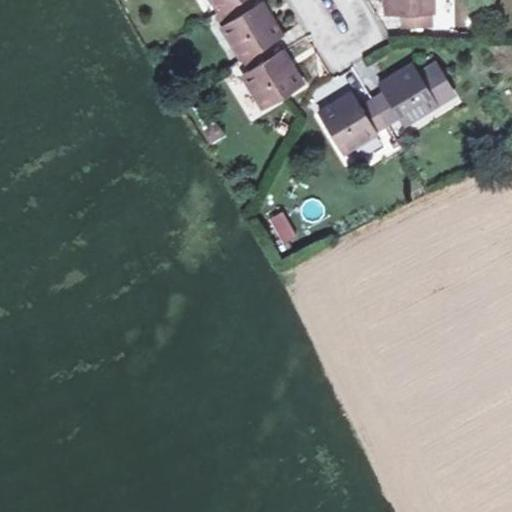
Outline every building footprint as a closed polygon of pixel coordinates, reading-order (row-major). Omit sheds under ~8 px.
[(210,0),(219,13),(224,10),(240,0),(210,0)] [(242,60),(244,59),(269,44),(281,36),(261,3),(256,6),(251,0),(240,0),(224,10),(231,21),(222,26),(242,60)] [(431,0),(385,0),(386,14),(401,14),(401,27),(432,27),(431,0)] [(276,55),(269,44),(244,59),(251,70),(244,75),(263,108),(303,85),(283,52),(276,55)] [(385,93),(373,99),(389,126),(400,119),(403,124),(455,93),(437,65),(420,74),(414,66),(380,86),(385,93)] [(389,126),(373,99),(361,106),(354,95),(320,115),(343,153),(389,126)] [(210,144),(224,136),(217,122),(203,129),(210,144)] [(268,218),(283,243),(297,235),(283,210),(268,218)]
